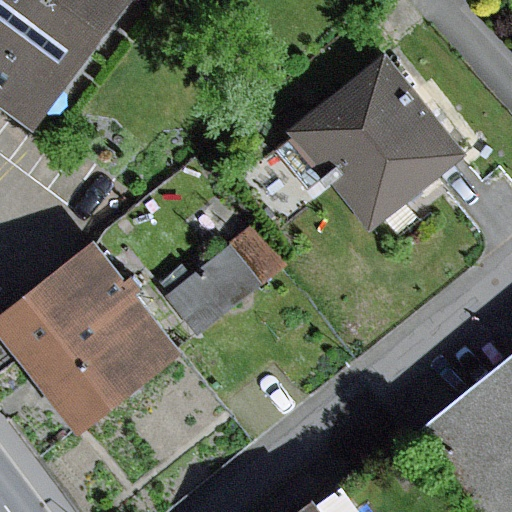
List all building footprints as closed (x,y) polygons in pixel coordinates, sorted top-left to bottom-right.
[(0,0),(0,84),(47,120),(137,0),(0,0)] [(471,150),(391,49),(292,127),(373,228),(471,150)] [(186,348),(99,236),(0,311),(0,321),(83,428),(186,348)] [(237,242),(171,293),(201,332),(267,280),(237,242)] [(511,511),(511,348),(419,423),(482,511),(511,511)] [(482,511),(419,423),(294,511),(482,511)]
